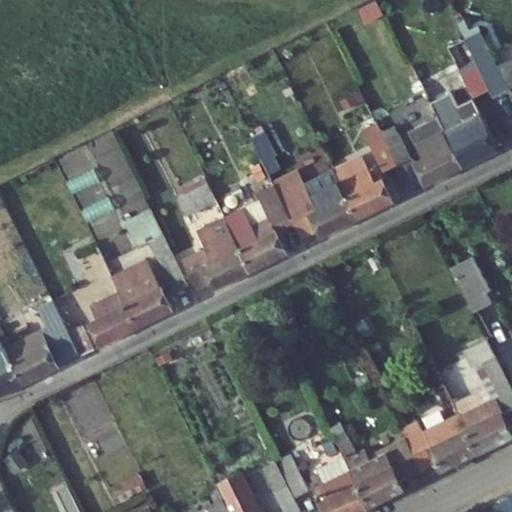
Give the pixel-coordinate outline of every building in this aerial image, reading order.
[(511,69),(497,39),(482,47),(501,85),(511,78),(511,69)] [(441,82),(435,85),(444,103),(451,99),(441,82)] [(435,85),(427,89),(436,107),(444,103),(435,85)] [(476,107),(452,120),(470,156),(504,138),(490,109),(480,115),(476,107)] [(405,117),(391,123),(404,148),(417,141),(405,117)] [(432,139),(422,144),(436,173),(470,156),(452,120),(428,131),(432,139)] [(391,123),(377,131),(392,160),(406,152),(404,148),(391,123)] [(372,161),(352,171),(370,206),(402,191),(387,162),(376,167),(372,161)] [(320,196),(334,225),(370,206),(352,171),(327,184),(331,191),(320,196)] [(244,227),(262,262),(296,244),(286,223),(304,214),(296,198),(284,175),(266,184),(279,209),(260,219),(247,193),(231,202),(235,209),(244,227)] [(186,216),(217,204),(208,180),(177,192),(186,216)] [(309,191),(296,198),(304,214),(309,223),(322,217),(309,191)] [(226,192),(219,194),(228,213),(235,209),(231,202),(226,192)] [(159,234),(173,227),(160,201),(135,213),(149,240),(159,234)] [(184,284),(198,277),(173,227),(159,234),(184,284)] [(207,238),(190,247),(206,278),(220,271),(226,281),(262,262),(244,227),(220,239),(223,246),(214,251),(207,238)] [(492,281),(497,279),(480,245),(457,257),(480,301),(498,292),(492,281)] [(147,321),(184,302),(159,252),(122,271),(129,286),(147,321)] [(109,305),(99,310),(114,339),(147,321),(129,286),(106,298),(109,305)] [(37,378),(91,350),(79,325),(63,294),(48,301),(59,323),(20,343),(37,378)] [(0,303),(0,338),(14,332),(10,324),(1,306),(0,303)] [(7,303),(1,306),(10,324),(17,321),(7,303)] [(93,318),(79,325),(91,350),(106,343),(93,318)] [(511,392),(511,363),(494,328),(472,340),(481,357),(491,351),(511,392)] [(0,394),(1,396),(37,378),(20,343),(0,352),(0,394)] [(511,407),(502,387),(466,405),(468,409),(485,443),(511,429),(511,407)] [(407,425),(426,463),(448,453),(451,459),(485,443),(468,409),(435,426),(430,414),(407,425)] [(353,449),(377,497),(411,480),(407,472),(426,463),(407,425),(372,443),(369,436),(357,442),(347,423),(341,427),(353,449)] [(333,478),(325,482),(340,511),(346,511),(377,497),(353,449),(326,463),(333,478)] [(271,460),(296,508),(309,502),(304,492),(289,463),(284,453),(271,460)] [(289,463),(304,492),(319,485),(304,455),(289,463)] [(272,508),(251,466),(225,478),(228,483),(237,502),(242,511),(287,511),(284,511),(278,511),(275,506),(272,508)] [(228,483),(220,488),(230,505),(237,502),(228,483)] [(511,489),(502,494),(507,506),(511,503),(511,489)]
